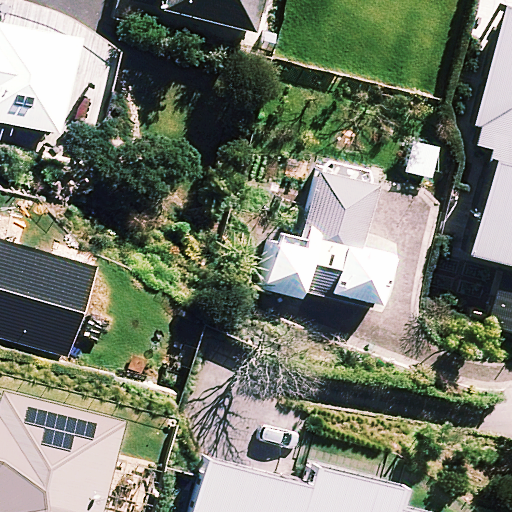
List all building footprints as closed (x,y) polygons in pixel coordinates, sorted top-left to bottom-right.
[(132,0),(252,37),(263,0),(132,0)] [(495,0),(466,119),(481,123),(475,146),(488,149),(463,253),(511,265),(511,2),(501,0),(495,0)] [(0,116),(62,127),(76,41),(0,28),(0,116)] [(368,177),(307,169),(298,241),(268,237),(261,289),(377,304),(384,252),(358,248),(368,177)] [(0,339),(66,358),(92,265),(0,239),(0,339)] [(0,511),(99,511),(122,423),(0,392),(0,393),(0,511)] [(304,481),(203,456),(189,511),(415,511),(395,507),(400,488),(308,465),(304,481)]
